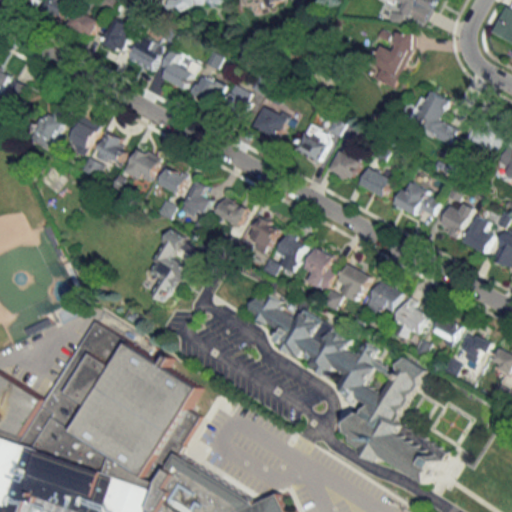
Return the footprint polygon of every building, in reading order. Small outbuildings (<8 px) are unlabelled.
[(63,18),(74,0),(73,0),(51,0),(46,8),(63,18)] [(230,0),(171,0),(171,8),(207,10),(207,0),(217,0),(218,3),(231,4),(230,0)] [(429,23),(440,0),(391,0),(403,6),(401,10),(429,23)] [(511,39),(511,0),(498,33),(511,39)] [(104,20),(82,8),(72,25),(94,37),(104,20)] [(138,26),(120,17),(107,43),(125,53),(138,26)] [(378,79),(400,87),(419,36),(403,30),(396,49),(385,45),(378,64),(383,66),(378,79)] [(155,70),(168,46),(147,35),(133,58),(155,70)] [(190,88),(202,64),(194,60),(190,68),(178,62),(183,53),(175,49),(163,74),(190,88)] [(196,93),(220,107),(232,87),(208,73),(196,93)] [(19,119),(36,93),(19,81),(2,108),(19,119)] [(259,94),(239,84),(226,109),(246,119),(259,94)] [(454,144),(462,126),(446,119),(454,101),(431,91),(416,127),(454,144)] [(51,150),(72,112),(56,103),(34,140),(51,150)] [(293,116),(269,105),(258,127),(282,139),(293,116)] [(103,126),(87,116),(70,145),(86,155),(103,126)] [(507,136),(478,121),(468,140),(497,155),(507,136)] [(334,140),(314,127),(300,148),(320,161),(334,140)] [(126,137),(105,135),(102,160),(123,162),(126,137)] [(165,159),(142,146),(128,171),(151,184),(165,159)] [(461,179),(472,154),(458,147),(447,173),(461,179)] [(511,173),(511,147),(503,162),(511,166),(508,172),(511,173)] [(364,160),(343,149),(334,169),(355,179),(364,160)] [(387,196),(397,174),(373,164),(364,185),(387,196)] [(181,194),(191,175),(171,165),(162,184),(181,194)] [(206,194),(211,186),(201,180),(185,209),(195,215),(200,207),(208,212),(215,200),(206,194)] [(432,220),(444,196),(410,180),(399,203),(432,220)] [(250,208),(228,196),(219,213),(241,225),(250,208)] [(462,211),(456,206),(442,226),(459,237),(478,210),(468,203),(462,211)] [(488,253),(497,236),(487,231),(492,222),(481,216),(467,241),(488,253)] [(263,241),(260,248),(269,253),(283,227),(264,217),(254,236),(263,241)] [(153,293),(163,299),(164,298),(166,299),(169,294),(170,295),(182,276),(185,279),(193,267),(174,255),(186,235),(173,227),(165,240),(167,241),(156,259),(159,260),(152,270),(163,277),(153,293)] [(511,232),(510,231),(497,258),(511,265),(511,232)] [(317,272),(313,281),(328,289),(343,259),(321,247),(310,268),(317,272)] [(342,281),(348,285),(345,291),(360,301),(375,277),(353,263),(342,281)] [(370,305),(393,317),(405,292),(383,280),(370,305)] [(256,290),(246,306),(255,312),(256,319),(261,321),(266,320),(267,319),(274,323),(272,327),(280,332),(279,335),(279,338),(283,340),(281,343),(293,351),(294,349),(301,353),(302,352),(312,358),(311,360),(318,365),(317,366),(319,367),(320,370),(324,373),(326,372),(328,374),(334,365),(345,372),(338,383),(350,390),(349,392),(355,395),(356,394),(370,402),(364,411),(361,410),(349,428),(354,432),(350,438),(379,456),(383,450),(427,477),(439,458),(395,431),(400,423),(393,419),(425,367),(404,355),(395,370),(372,355),(378,347),(366,339),(358,353),(346,346),(352,336),(334,325),(324,341),(313,334),(322,318),(305,308),(301,315),(282,304),(283,302),(280,300),(281,299),(268,291),(265,296),(256,290)] [(435,311),(412,298),(395,328),(411,337),(415,331),(422,335),(435,311)] [(436,331),(452,345),(464,330),(448,316),(436,331)] [(21,439),(23,433),(0,424),(0,367),(47,397),(95,319),(146,351),(151,342),(172,355),(168,363),(202,385),(187,407),(199,414),(179,450),(159,484),(21,439)] [(484,366),(495,342),(474,332),(462,355),(484,366)] [(511,351),(504,347),(495,364),(511,373),(511,351)] [(463,364),(454,360),(449,372),(459,376),(463,364)] [(506,402),(511,389),(499,383),(494,396),(506,402)] [(0,511),(149,511),(159,484),(21,439),(0,432),(0,511)] [(179,450),(255,498),(255,501),(279,491),(289,511),(149,511),(159,484),(179,450)]
